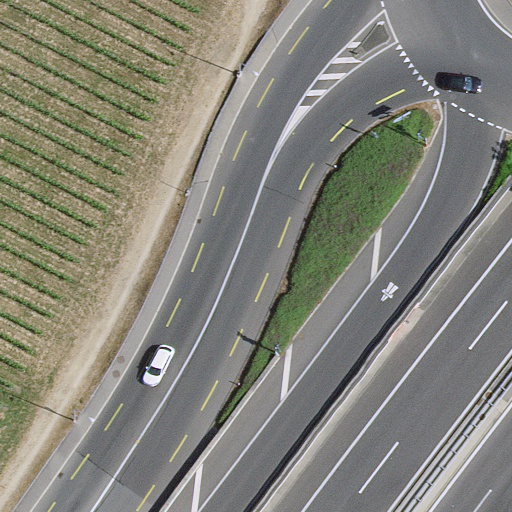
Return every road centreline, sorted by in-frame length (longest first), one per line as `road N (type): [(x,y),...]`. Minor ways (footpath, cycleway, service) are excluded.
road 1 (primary): [(432,7),(358,51),(286,131),(214,308),(90,511)]
road 2 (motorway): [(484,73),(468,152),(441,215),(219,511)]
road 3 (motorway): [(511,294),(344,511)]
